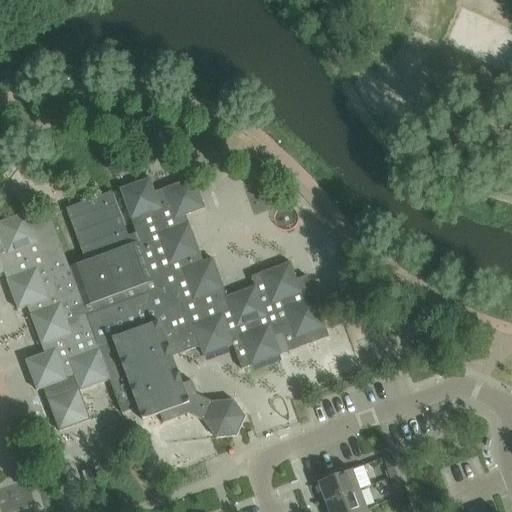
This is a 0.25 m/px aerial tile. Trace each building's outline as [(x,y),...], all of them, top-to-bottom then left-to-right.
[(0,275),(5,273),(19,312),(28,308),(46,355),(26,362),(37,392),(44,390),(60,433),(91,422),(80,392),(110,381),(123,416),(139,410),(144,423),(162,417),(165,425),(189,416),(204,424),(216,440),(237,439),(246,419),(234,402),(213,404),(198,397),(193,383),(184,386),(173,359),(201,349),(204,358),(233,347),(242,371),(330,339),(307,278),(297,281),(291,264),(251,279),(255,288),(227,298),(212,260),(203,263),(186,217),(206,210),(195,180),(156,194),(151,179),(120,190),(137,235),(129,237),(113,193),(67,210),(87,263),(70,269),(50,216),(31,223),(28,214),(0,223),(0,275)] [(387,471),(390,480),(400,477),(397,468),(387,471)] [(326,504),(360,492),(353,472),(319,484),(326,504)] [(403,485),(400,477),(390,480),(393,488),(403,485)] [(360,492),(326,504),(329,511),(363,511),(367,511),(360,492)]
